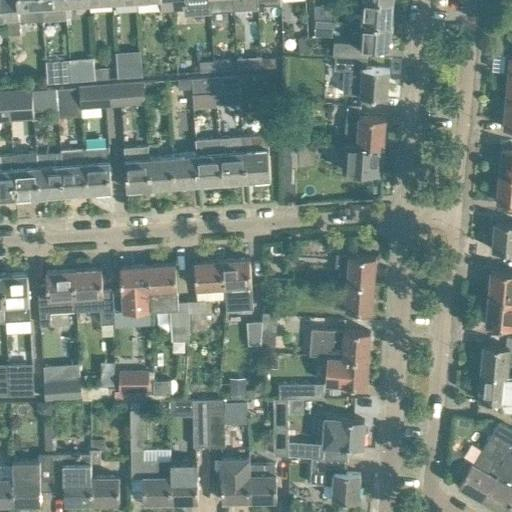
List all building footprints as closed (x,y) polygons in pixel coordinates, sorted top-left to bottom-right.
[(42,20),(40,0),(5,0),(7,22),(8,32),(20,32),(20,21),(42,20)] [(66,18),(65,4),(64,0),(40,0),(42,20),(66,18)] [(174,9),(173,0),(160,0),(161,10),(174,9)] [(173,0),(174,9),(187,8),(186,0),(173,0)] [(233,0),(210,0),(211,8),(234,7),(233,0)] [(393,23),(394,0),(363,0),(362,21),(393,23)] [(324,3),(314,4),(315,18),(325,18),(324,3)] [(326,31),(325,18),(315,18),(316,32),(326,31)] [(391,48),(393,23),(362,21),(361,40),(330,39),(330,53),(367,56),(368,46),(391,48)] [(310,36),(297,37),(299,51),(311,50),(310,36)] [(366,66),(367,56),(330,53),(332,54),(331,67),(340,68),(339,79),(357,80),(356,94),(387,96),(389,67),(366,66)] [(275,55),(261,56),(262,65),(276,64),(275,55)] [(262,65),(261,56),(247,57),(248,66),(262,65)] [(228,58),(214,59),(214,69),(228,68),(228,58)] [(214,69),(214,59),(200,60),(201,70),(214,69)] [(142,65),(127,66),(128,75),(142,74),(142,65)] [(108,67),(94,68),(95,78),(109,77),(108,67)] [(95,78),(94,68),(80,69),(81,79),(95,78)] [(61,70),(47,71),(48,81),(62,80),(61,70)] [(253,72),(239,73),(240,83),(253,82),(253,72)] [(240,83),(239,73),(225,74),(226,84),(240,83)] [(205,76),(191,77),(192,86),(206,85),(205,76)] [(192,86),(191,77),(177,78),(178,87),(192,86)] [(158,79),(144,80),(144,90),(158,89),(158,79)] [(144,90),(144,80),(114,83),(115,90),(121,102),(145,100),(144,90)] [(109,83),(80,85),(81,94),(80,94),(81,103),(81,105),(105,103),(110,91),(109,83)] [(81,103),(80,94),(81,94),(80,85),(56,87),(57,96),(58,105),(81,103)] [(47,97),(57,96),(56,87),(33,88),(34,98),(35,106),(48,105),(47,97)] [(34,98),(33,88),(20,89),(20,99),(34,98)] [(9,90),(0,90),(0,119),(11,118),(9,90)] [(266,94),(257,95),(258,109),(267,109),(266,94)] [(384,144),(386,116),(361,114),(362,105),(337,103),(335,117),(346,118),(345,141),(358,142),(384,144)] [(247,179),(245,148),(243,135),(220,136),(221,150),(223,181),(247,179)] [(315,141),(283,143),(284,164),(316,162),(315,141)] [(382,171),(384,144),(358,142),(345,141),(344,156),(343,169),(382,171)] [(152,186),(149,155),(148,142),(124,144),(127,188),(152,186)] [(61,147),(62,162),(64,193),(81,192),(81,193),(88,192),(86,160),(85,146),(61,147)] [(269,146),(245,148),(247,179),(271,177),(269,146)] [(511,173),(511,146),(502,146),(500,172),(511,173)] [(42,195),(38,151),(37,151),(37,148),(30,148),(30,151),(14,152),(15,165),(17,196),(42,195)] [(64,193),(62,162),(51,163),(50,150),(38,151),(42,195),(64,193)] [(223,181),(221,150),(197,151),(199,182),(223,181)] [(199,182),(197,151),(173,153),(175,184),(199,182)] [(175,184),(173,153),(149,155),(152,186),(175,184)] [(110,158),(86,160),(88,192),(96,192),(95,190),(112,189),(110,158)] [(17,196),(15,165),(0,166),(0,198),(8,198),(8,197),(17,196)] [(511,173),(500,172),(497,200),(511,201),(511,173)] [(511,221),(495,220),(493,248),(511,250),(511,221)] [(336,264),(349,265),(348,280),(374,282),(376,254),(337,252),(336,264)] [(250,256),(223,258),(225,284),(252,282),(250,256)] [(226,296),(225,284),(223,258),(195,260),(198,299),(187,299),(186,312),(191,311),(208,310),(207,297),(226,296)] [(186,312),(187,299),(179,300),(176,261),(149,263),(151,305),(172,304),(172,313),(176,313),(178,334),(191,332),(191,311),(186,312)] [(151,305),(149,263),(121,265),(122,288),(113,288),(114,304),(114,309),(124,308),(151,307),(151,305)] [(104,293),(102,266),(75,268),(76,295),(104,293)] [(76,308),(76,295),(75,268),(47,270),(48,283),(39,283),(42,323),(51,321),(51,310),(76,308)] [(511,270),(491,268),(488,296),(511,298),(511,270)] [(28,271),(4,272),(6,303),(30,302),(28,271)] [(372,310),(374,282),(348,280),(347,293),(334,293),(334,306),(346,306),(346,308),(372,310)] [(244,292),(244,306),(263,305),(262,291),(244,292)] [(511,298),(488,296),(486,323),(511,325),(511,298)] [(278,312),(263,311),(261,345),(275,346),(278,312)] [(369,357),(371,330),(312,325),(310,353),(329,354),(331,355),(369,357)] [(508,372),(509,357),(511,357),(511,335),(507,335),(507,345),(484,343),(482,370),(508,372)] [(369,357),(331,355),(329,354),(327,381),(341,382),(341,383),(367,385),(369,357)] [(150,389),(150,369),(120,369),(120,389),(150,389)] [(511,373),(508,373),(508,372),(482,370),(479,398),(502,400),(501,409),(511,409),(511,373)] [(80,371),(43,373),(44,393),(82,390),(80,371)] [(246,393),(246,377),(230,378),(231,393),(246,393)] [(280,382),(279,394),(324,397),(324,385),(280,382)] [(0,393),(10,394),(10,384),(0,384),(0,393)] [(24,384),(10,384),(10,394),(24,393),(24,384)] [(150,389),(120,389),(115,389),(115,399),(150,399),(150,389)] [(209,445),(209,397),(193,397),(194,445),(209,445)] [(225,397),(209,397),(209,445),(226,445),(225,397)] [(276,397),(276,412),(274,412),(275,453),(288,453),(288,444),(287,397),(276,397)] [(171,500),(170,458),(144,458),(144,406),(131,406),(132,475),(144,475),(144,500),(171,500)] [(339,416),(327,415),(323,455),(347,457),(348,445),(362,446),(365,418),(339,416)] [(483,497),(511,446),(511,427),(499,420),(475,462),(472,461),(459,483),(483,497)] [(92,445),(92,448),(92,459),(101,459),(100,445),(92,445)] [(511,446),(483,497),(506,511),(511,500),(511,446)] [(92,474),(92,459),(92,448),(53,449),(53,478),(53,489),(65,489),(65,501),(92,501),(92,474)] [(53,478),(53,449),(38,449),(38,456),(12,456),(13,462),(13,475),(13,502),(41,502),(41,478),(53,478)] [(361,472),(346,471),(347,457),(323,455),(312,454),(310,483),(334,484),(333,498),(359,500),(361,472)] [(250,499),(250,472),(250,461),(250,456),(222,456),(223,499),(250,499)] [(199,500),(198,473),(198,457),(170,458),(171,500),(199,500)] [(250,461),(250,472),(250,499),(277,498),(277,471),(275,471),(275,461),(250,461)] [(13,462),(0,462),(0,502),(13,502),(13,475),(13,462)] [(120,474),(92,474),(92,501),(120,501),(120,474)]
